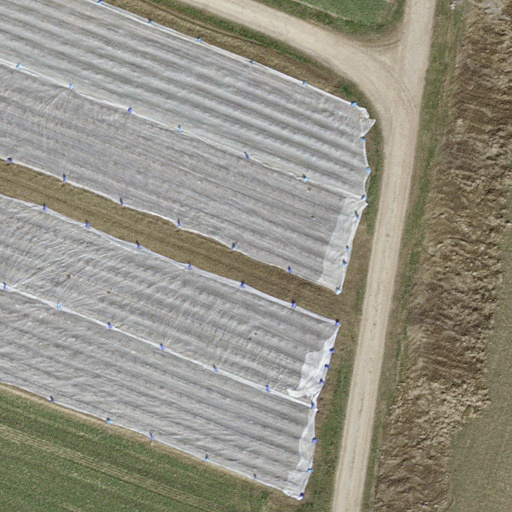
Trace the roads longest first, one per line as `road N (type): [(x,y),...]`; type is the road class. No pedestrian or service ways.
road 1 (track): [(427,0),(346,511)]
road 2 (track): [(415,85),(188,0)]
